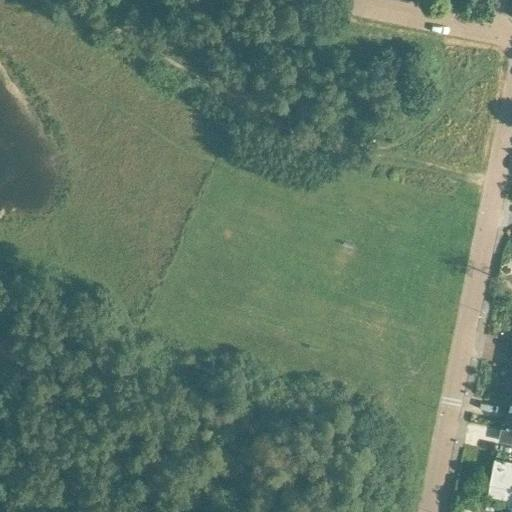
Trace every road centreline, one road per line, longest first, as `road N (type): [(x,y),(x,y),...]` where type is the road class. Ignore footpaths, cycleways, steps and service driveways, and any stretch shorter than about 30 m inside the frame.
road 1 (residential): [(433,511),(511,113)]
road 2 (residential): [(504,33),(335,0)]
